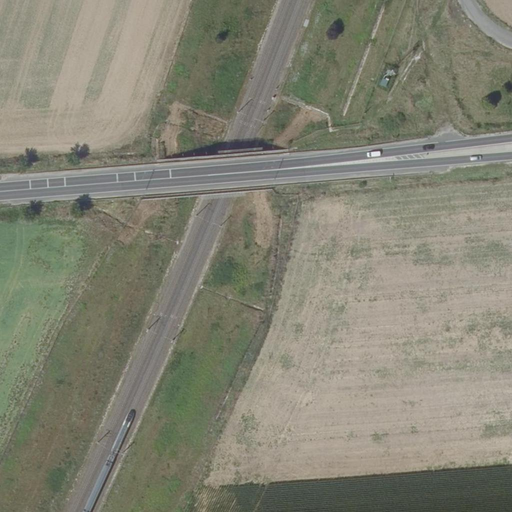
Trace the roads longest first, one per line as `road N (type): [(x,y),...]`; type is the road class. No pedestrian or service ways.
road 1 (primary): [(0,191),(332,164)]
road 2 (primary): [(511,138),(332,164)]
road 3 (primary): [(332,164),(511,155)]
road 4 (track): [(454,143),(423,0)]
